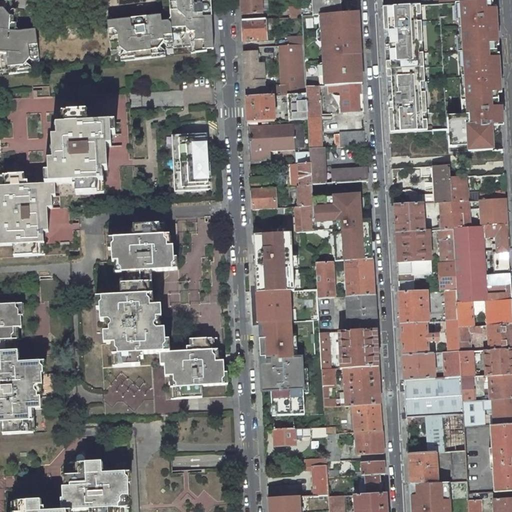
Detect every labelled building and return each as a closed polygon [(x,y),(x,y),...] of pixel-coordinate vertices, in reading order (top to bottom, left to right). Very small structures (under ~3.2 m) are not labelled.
[(0,0),(0,70),(9,70),(9,75),(31,72),(31,67),(28,65),(31,62),(39,61),(36,30),(20,32),(16,29),(18,10),(12,10),(10,12),(7,9),(8,0),(0,0)] [(136,22),(135,24),(136,27),(132,28),(131,19),(107,22),(111,53),(120,52),(122,54),(120,57),(121,62),(166,57),(165,50),(190,47),(191,54),(207,52),(207,50),(213,49),(212,17),(205,17),(205,13),(206,13),(208,12),(209,10),(209,9),(209,7),(208,6),(206,5),(204,5),(204,1),(211,1),(210,0),(169,0),(171,18),(168,21),(162,22),(161,16),(146,17),(147,26),(143,27),(143,22),(141,21),(140,20),(138,20),(137,21),(136,22)] [(261,12),(260,0),(240,0),(241,15),(262,13),(261,12)] [(267,0),(260,0),(261,12),(268,11),(267,0)] [(311,0),(312,15),(321,15),(341,13),(340,0),(311,0)] [(467,94),(467,102),(483,101),(500,100),(494,2),(462,3),(461,3),(462,11),(457,11),(460,46),(464,46),(465,60),(460,60),(462,94),(467,94)] [(422,43),(420,5),(382,7),(384,31),(385,31),(386,49),(385,49),(387,91),(389,91),(390,110),(388,110),(390,133),(405,132),(427,131),(426,121),(422,121),(422,115),(426,114),(425,93),(420,94),(420,83),(424,83),(423,54),(418,54),(418,43),(422,43)] [(302,17),(302,16),(301,7),(290,8),(290,18),(302,17)] [(327,86),(362,84),(358,12),(341,13),(321,15),(325,86),(327,86)] [(266,40),(265,19),(242,21),(243,41),(266,40)] [(288,46),(304,45),(303,37),(287,38),(288,46)] [(267,86),(268,97),(273,96),(282,96),(287,96),(287,95),(306,94),(306,87),(304,63),(304,45),(288,46),(280,46),(282,85),(267,86)] [(460,46),(456,46),(457,60),(460,60),(465,60),(464,46),(460,46)] [(243,53),(246,98),(265,97),(264,81),(258,81),(257,67),(257,52),(243,53)] [(362,84),(327,86),(327,92),(336,91),(341,92),(342,112),(358,111),(358,95),(362,94),(362,84)] [(319,101),(318,86),(306,87),(306,94),(307,120),(309,149),(322,149),(321,137),(324,137),(323,132),(321,133),(319,106),(322,106),(322,101),(319,101)] [(287,96),(288,121),(307,120),(306,94),(287,95),(287,96)] [(274,121),(273,96),(268,97),(265,97),(246,98),(247,123),(257,122),(274,121)] [(71,109),(71,97),(10,98),(11,125),(26,124),(26,112),(46,112),(46,109),(71,109)] [(493,125),(501,125),(500,100),(483,101),(467,102),(460,103),(445,103),(447,129),(448,153),(449,153),(473,152),(481,151),(481,150),(495,150),(493,125)] [(75,188),(76,195),(104,193),(102,170),(107,170),(106,147),(111,147),(110,135),(115,135),(114,123),(86,124),(86,113),(55,115),(56,138),(51,138),(52,161),(47,162),(48,173),(44,173),(45,185),(28,186),(27,182),(24,182),(24,175),(0,176),(0,246),(13,246),(14,257),(45,255),(43,232),(48,232),(47,209),(52,208),(51,197),(55,197),(55,185),(72,184),(72,188),(75,188)] [(295,148),(304,148),(303,125),(269,126),(268,123),(262,123),(262,127),(257,127),(257,122),(247,123),(249,162),(270,161),(270,152),(295,150),(295,148)] [(365,146),(365,138),(361,138),(361,132),(340,133),(340,136),(340,148),(365,146)] [(405,132),(390,133),(390,141),(405,140),(405,132)] [(198,135),(177,136),(177,146),(172,146),(173,156),(177,156),(178,164),(173,165),(174,184),(179,184),(179,187),(185,187),(186,192),(208,191),(207,169),(206,169),(206,165),(207,165),(206,153),(206,149),(201,150),(200,141),(206,141),(205,135),(198,135)] [(325,184),(324,149),(322,149),(309,149),(309,152),(310,164),(311,164),(312,184),(325,184)] [(297,153),(297,165),(310,164),(309,152),(297,153)] [(406,161),(392,162),(392,170),(407,169),(406,162),(406,161)] [(287,165),(288,188),(298,188),(312,187),(312,184),(311,164),(310,164),(297,165),(287,165)] [(422,176),(435,175),(436,194),(423,195),(424,203),(437,203),(437,204),(440,203),(451,203),(449,178),(450,178),(449,166),(435,167),(421,168),(422,176)] [(335,183),(367,181),(367,169),(332,171),(333,183),(335,183)] [(273,177),(250,178),(251,190),(273,189),(274,189),(273,177)] [(466,193),(465,177),(450,178),(449,178),(451,203),(467,202),(466,193)] [(335,183),(336,198),(359,196),(368,196),(367,181),(335,183)] [(179,184),(174,184),(175,193),(186,192),(185,187),(179,187),(179,184)] [(312,187),(312,199),(326,198),(325,184),(312,184),(312,187)] [(299,207),(313,206),(312,199),(312,187),(298,188),(299,207)] [(274,209),(273,189),(251,190),(252,211),(253,211),(271,209),(274,209)] [(505,191),(466,193),(467,202),(472,201),(480,201),(505,199),(505,191)] [(334,248),(335,262),(345,262),(372,260),(370,221),(360,221),(359,196),(336,198),(326,198),(312,199),(313,206),(314,231),(323,231),(323,229),(330,229),(333,230),(333,237),(336,239),(336,248),(334,248)] [(507,225),(505,199),(480,201),(482,227),(507,225)] [(469,228),(468,215),(467,202),(451,203),(452,229),(469,228)] [(424,231),(423,203),(394,205),(396,233),(424,231)] [(440,203),(441,230),(441,231),(452,230),(452,229),(451,203),(440,203)] [(294,207),(296,225),(302,224),(303,233),(314,232),(314,231),(313,206),(299,207),(294,207)] [(283,216),(283,208),(274,209),(271,209),(272,216),(283,216)] [(165,341),(164,329),(159,329),(158,306),(152,306),(152,295),(149,295),(149,291),(147,289),(146,284),(151,283),(151,272),(174,270),(172,247),(158,247),(157,235),(161,235),(161,231),(158,229),(158,224),(138,225),(133,226),(134,237),(111,239),(112,262),(118,262),(119,267),(121,270),(121,278),(124,281),(124,285),(120,285),(121,297),(99,298),(100,322),(105,321),(107,344),(112,344),(112,356),(116,356),(116,361),(118,363),(118,367),(141,366),(140,359),(144,359),(143,354),(160,353),(160,365),(164,365),(165,376),(175,376),(176,378),(176,381),(174,384),(175,392),(177,394),(177,399),(203,398),(202,386),(225,385),(224,362),(209,362),(208,351),(213,351),(213,347),(211,344),(210,339),(189,340),(189,347),(186,347),(186,352),(169,353),(169,341),(165,341)] [(454,261),(455,278),(484,276),(482,238),(495,237),(496,242),(492,242),(494,275),(494,276),(510,275),(507,225),(482,227),(469,228),(452,229),(452,230),(454,261)] [(440,241),(441,261),(454,261),(452,230),(441,231),(441,230),(438,230),(439,241),(440,241)] [(424,231),(396,233),(397,264),(431,262),(429,231),(424,231)] [(294,292),(291,234),(254,236),(254,245),(257,245),(258,266),(255,267),(255,270),(256,293),(294,292)] [(345,262),(347,297),(374,296),(372,260),(345,262)] [(431,262),(397,264),(398,282),(403,282),(403,283),(415,282),(415,277),(440,276),(440,291),(445,291),(456,290),(455,278),(454,261),(441,261),(441,264),(439,264),(439,273),(432,273),(431,262)] [(315,264),(316,268),(316,278),(317,290),(317,299),(334,298),(333,263),(315,264)] [(484,276),(455,278),(456,290),(457,304),(486,302),(511,300),(510,275),(494,276),(494,275),(484,276)] [(303,291),(305,320),(319,320),(317,299),(317,290),(303,291)] [(445,291),(447,322),(458,321),(457,304),(456,290),(445,291)] [(428,323),(427,291),(399,293),(401,324),(427,323),(428,323)] [(376,331),(374,296),(347,297),(348,332),(376,331)] [(457,304),(458,321),(458,327),(473,326),(472,314),(486,312),(487,325),(511,323),(511,311),(511,307),(511,300),(486,302),(457,304)] [(13,328),(21,328),(20,317),(22,316),(22,304),(0,305),(0,422),(1,423),(1,434),(26,433),(26,428),(28,425),(28,417),(31,414),(30,409),(29,409),(28,398),(36,397),(36,394),(33,391),(33,388),(35,386),(41,386),(41,374),(43,374),(42,362),(18,363),(17,351),(11,352),(11,347),(14,344),(13,336),(11,334),(10,331),(13,328)] [(290,321),(258,323),(262,392),(270,391),(272,416),(273,416),(300,415),(304,415),(301,358),(292,358),(290,321)] [(458,321),(447,322),(448,353),(459,352),(458,327),(458,321)] [(427,323),(401,324),(402,356),(428,354),(428,342),(439,341),(438,335),(427,335),(427,323)] [(511,323),(487,325),(487,326),(488,350),(488,351),(511,349),(511,323)] [(458,327),(459,352),(470,352),(469,333),(482,332),(482,326),(473,326),(458,327)] [(348,332),(338,332),(340,369),(343,369),(343,368),(378,367),(376,331),(348,332)] [(330,369),(328,333),(319,333),(321,354),(320,354),(320,355),(321,370),(330,369)] [(511,349),(488,351),(488,350),(483,350),(485,375),(511,373),(511,349)] [(474,377),(472,351),(470,352),(459,352),(461,377),(461,378),(472,377),(474,377)] [(443,353),(445,378),(461,377),(459,352),(448,353),(443,353)] [(402,356),(404,381),(435,379),(434,354),(428,354),(402,356)] [(353,406),(380,404),(378,367),(343,368),(343,369),(345,399),(345,407),(353,407),(353,406)] [(334,385),(333,369),(330,369),(321,370),(322,384),(324,407),(335,407),(334,399),(328,399),(327,386),(334,385)] [(493,396),(493,400),(511,398),(511,373),(485,375),(477,376),(478,383),(485,382),(486,394),(489,394),(489,396),(493,396)] [(435,379),(404,381),(406,419),(427,417),(444,416),(463,415),(462,402),(462,390),(461,378),(461,377),(445,378),(435,379)] [(473,389),(472,377),(461,378),(462,390),(473,389)] [(120,399),(131,403),(133,398),(137,399),(140,391),(125,386),(120,399)] [(511,398),(493,400),(492,400),(462,402),(463,415),(464,427),(485,426),(484,410),(492,409),(493,425),(511,424),(511,398)] [(353,407),(354,433),(357,433),(382,431),(380,404),(353,406),(353,407)] [(311,429),(320,428),(320,422),(300,422),(300,415),(273,416),(273,417),(263,417),(264,430),(274,430),(294,430),(302,429),(311,429)] [(463,415),(444,416),(446,452),(451,452),(465,451),(464,427),(463,415)] [(427,417),(428,429),(429,443),(429,453),(436,453),(446,452),(444,416),(427,417)] [(416,429),(428,429),(427,417),(406,419),(406,425),(415,424),(416,429)] [(511,424),(493,425),(490,426),(494,493),(511,491),(511,424)] [(311,438),(326,438),(326,435),(325,428),(320,428),(311,429),(311,438)] [(295,439),(294,430),(274,430),(274,446),(295,445),(295,439)] [(383,454),(382,431),(357,433),(358,456),(383,454)] [(339,461),(338,434),(335,434),(326,435),(326,438),(326,459),(327,462),(339,461)] [(408,454),(429,453),(429,443),(408,445),(408,454)] [(462,482),(467,482),(465,451),(451,452),(452,480),(462,479),(462,482)] [(408,454),(410,485),(437,484),(436,453),(429,453),(408,454)] [(313,485),(267,488),(267,499),(328,495),(327,478),(327,462),(326,459),(304,460),(304,471),(312,471),(313,485)] [(68,511),(88,510),(88,511),(116,511),(117,511),(117,508),(112,508),(111,497),(124,496),(123,484),(125,484),(124,472),(97,474),(96,462),(72,463),(72,469),(70,471),(70,479),(73,481),(73,485),(71,487),(62,487),(62,499),(60,499),(61,511),(44,511),(44,507),(40,507),(40,501),(19,502),(19,507),(17,510),(16,511),(68,511)] [(379,475),(385,475),(384,463),(361,464),(362,473),(357,473),(357,476),(358,476),(362,476),(365,476),(365,475),(379,475)] [(379,475),(365,475),(365,476),(366,495),(380,495),(380,494),(379,475)] [(362,476),(358,476),(359,495),(366,495),(365,476),(362,476)] [(437,484),(410,485),(411,507),(413,507),(412,511),(446,511),(446,508),(449,508),(449,500),(444,500),(443,483),(437,484)] [(386,511),(386,494),(380,494),(380,495),(366,495),(359,495),(354,496),(354,511),(344,511),(343,496),(328,497),(328,511),(386,511)] [(467,494),(468,511),(481,511),(480,500),(472,501),(472,494),(467,494)] [(328,495),(267,499),(268,511),(328,511),(328,497),(328,495)] [(511,511),(511,498),(492,500),(493,511),(511,511)]
